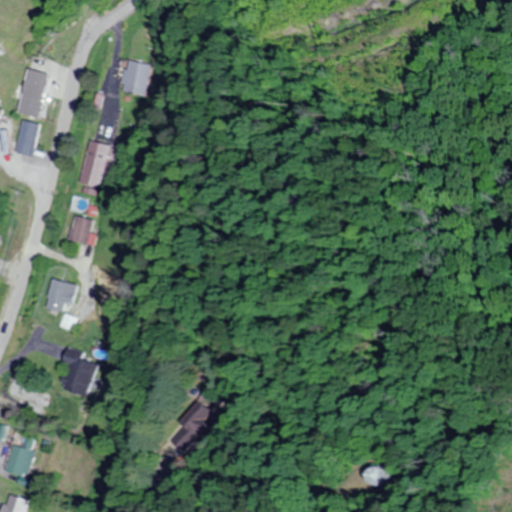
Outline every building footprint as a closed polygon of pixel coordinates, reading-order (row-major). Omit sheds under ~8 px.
[(154,67),(131,59),(121,89),(144,97),(154,67)] [(20,100),(17,113),(45,119),(53,78),(27,73),(25,84),(17,82),(14,98),(20,100)] [(40,124),(24,121),(16,153),(32,157),(40,124)] [(80,184),(102,189),(112,146),(90,141),(80,184)] [(99,236),(91,233),(94,222),(75,215),(67,238),(95,247),(99,236)] [(43,305),(63,314),(68,303),(70,305),(78,287),(56,277),(43,305)] [(100,365),(83,358),(86,353),(70,346),(63,363),(71,366),(62,388),(86,398),(100,365)] [(177,442),(197,453),(227,396),(208,385),(177,442)] [(24,478),(31,450),(12,445),(4,473),(24,478)] [(391,469),(376,468),(374,485),(390,486),(391,469)] [(25,511),(29,501),(8,495),(3,511),(25,511)]
